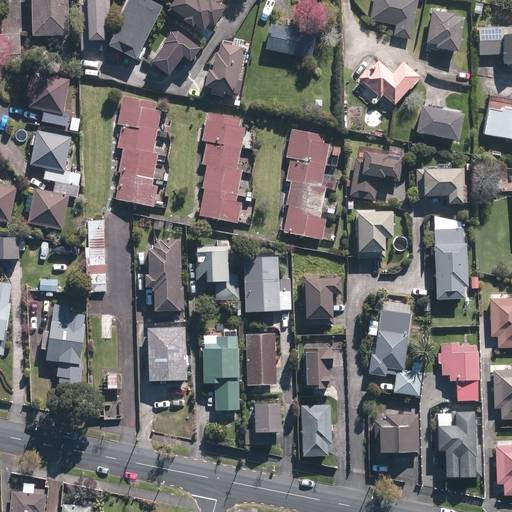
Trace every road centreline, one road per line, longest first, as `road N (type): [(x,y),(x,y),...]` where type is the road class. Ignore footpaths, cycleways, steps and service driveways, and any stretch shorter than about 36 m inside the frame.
road 1 (secondary): [(221,480),(0,435)]
road 2 (secondary): [(380,511),(221,480)]
